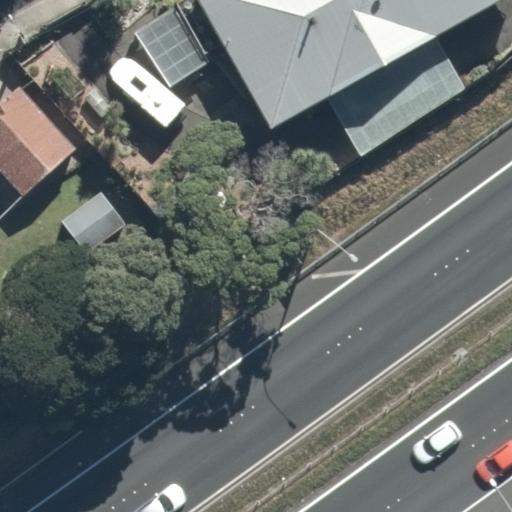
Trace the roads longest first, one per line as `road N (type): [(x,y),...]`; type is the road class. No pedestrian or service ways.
road 1 (trunk): [(106,511),(511,216)]
road 2 (trunk): [(511,417),(378,511)]
